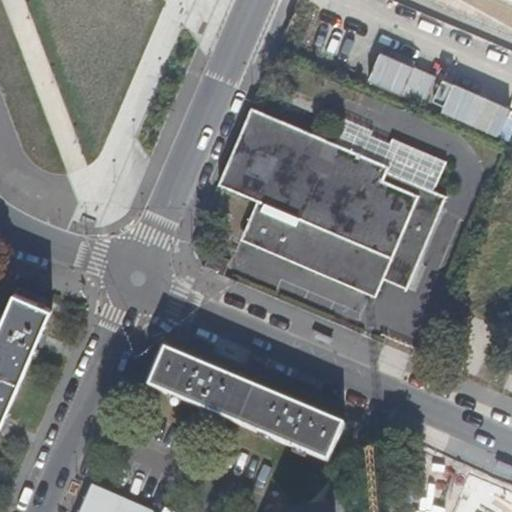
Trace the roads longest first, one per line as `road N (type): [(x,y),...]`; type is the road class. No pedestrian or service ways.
road 1 (tertiary): [(137,280),(511,440)]
road 2 (tertiary): [(137,280),(260,0)]
road 3 (residential): [(265,511),(268,504),(79,425)]
road 4 (tertiary): [(137,280),(79,425)]
road 5 (residential): [(137,280),(0,223)]
